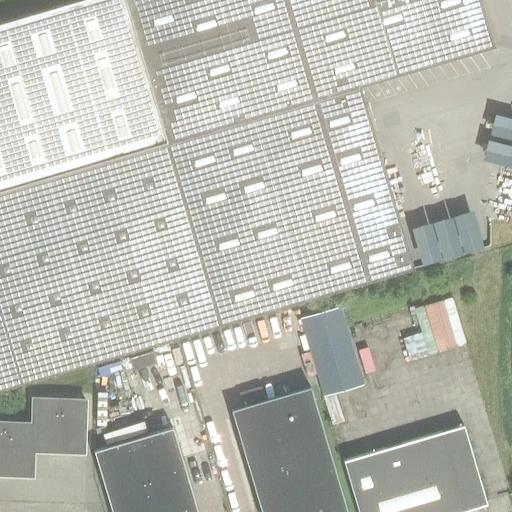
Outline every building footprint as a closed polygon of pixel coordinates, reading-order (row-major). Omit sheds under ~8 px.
[(78,0),(0,23),(0,389),(413,268),(375,139),(370,122),(359,86),(494,47),(479,0),(78,0)] [(489,246),(489,223),(432,239),(403,138),(375,139),(413,268),(489,246)] [(297,318),(321,398),(362,385),(338,306),(297,318)] [(231,409),(260,511),(346,511),(310,386),(231,409)] [(32,398),(32,423),(33,423),(32,451),(33,451),(58,452),(60,399),(32,398)] [(60,399),(58,452),(83,452),(84,442),(85,400),(60,399)] [(0,421),(0,474),(6,475),(8,422),(0,421)] [(8,422),(6,475),(32,476),(33,451),(32,451),(33,423),(32,423),(8,422)] [(463,425),(343,461),(357,511),(460,511),(487,504),(463,425)] [(111,511),(196,511),(172,427),(94,451),(111,511)]
